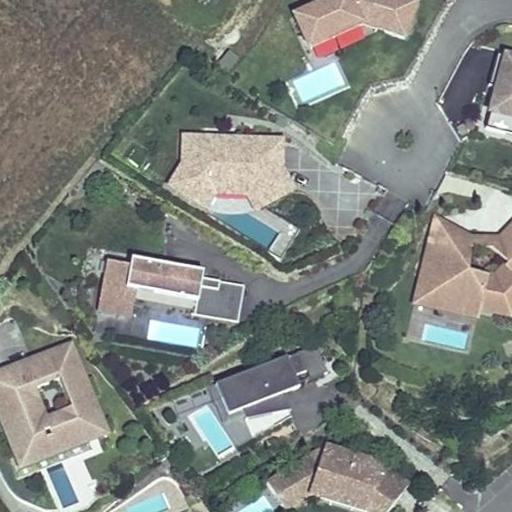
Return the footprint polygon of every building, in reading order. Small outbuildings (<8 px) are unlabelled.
[(330,0),(295,16),(308,46),(310,46),(361,23),(377,28),(397,36),(402,21),(409,23),(416,4),(410,2),(403,0),(330,0)] [(404,38),(409,23),(402,21),(397,36),(404,38)] [(375,32),(377,28),(361,23),(310,46),(311,49),(361,27),(375,32)] [(511,57),(497,53),(488,85),(496,87),(485,128),(511,135),(511,57)] [(239,136),(227,136),(227,140),(226,145),(238,146),(239,140),(239,136)] [(227,140),(184,138),(183,166),(174,180),(190,189),(185,197),(205,210),(216,192),(246,193),(256,211),(293,191),(280,168),(281,142),(239,140),(238,146),(226,145),(227,140)] [(190,189),(174,180),(169,187),(185,197),(190,189)] [(511,255),(503,247),(492,247),(507,262),(493,276),(466,269),(469,240),(443,226),(419,270),(413,294),(435,299),(432,309),(473,319),(475,309),(508,316),(511,312),(511,255)] [(511,238),(503,247),(511,255),(511,238)] [(238,325),(245,287),(202,279),(203,273),(131,260),(130,267),(107,262),(97,311),(128,317),(131,317),(136,291),(137,286),(198,298),(197,303),(194,317),(238,325)] [(137,286),(136,291),(197,303),(198,298),(137,286)] [(97,311),(94,332),(124,337),(128,317),(97,311)] [(29,362),(33,372),(19,377),(15,367),(0,373),(0,403),(4,402),(7,410),(0,412),(0,416),(15,454),(53,439),(57,449),(87,437),(85,432),(103,425),(71,345),(29,362)] [(277,383),(294,377),(306,372),(299,353),(215,386),(227,417),(241,412),(252,440),(291,418),(283,396),(277,383)] [(29,362),(15,367),(19,377),(33,372),(29,362)] [(294,377),(277,383),(283,396),(299,390),(294,377)] [(53,439),(15,454),(20,468),(106,435),(103,425),(85,432),(87,437),(57,449),(53,439)] [(383,466),(325,446),(311,455),(318,466),(310,490),(368,510),(370,511),(388,511),(408,486),(383,466)] [(318,466),(311,455),(267,483),(285,511),(308,496),(310,490),(318,466)] [(370,511),(368,510),(310,490),(308,496),(354,511),(370,511)] [(262,495),(235,511),(272,511),(273,511),(262,495)]
